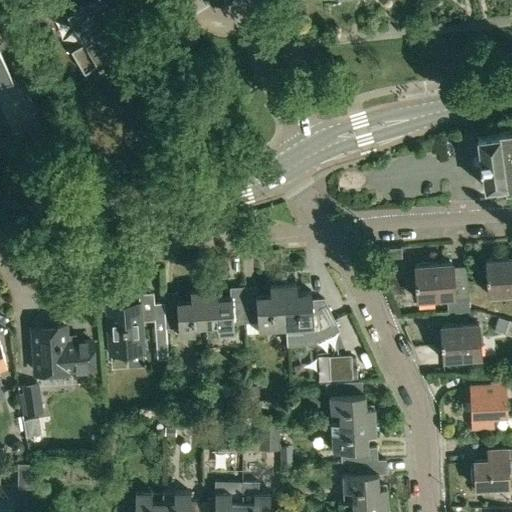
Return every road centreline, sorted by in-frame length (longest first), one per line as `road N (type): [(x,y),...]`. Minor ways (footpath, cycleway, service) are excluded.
road 1 (residential): [(430,511),(417,404),(330,227)]
road 2 (residential): [(330,227),(511,215)]
road 3 (tertiary): [(467,105),(381,116),(308,142)]
road 4 (residential): [(171,240),(330,227)]
road 5 (tertiary): [(317,156),(467,105)]
road 6 (tertiary): [(143,206),(200,204),(294,173)]
road 7 (tertiary): [(285,157),(143,206)]
road 8 (tertiary): [(0,246),(143,206)]
road 9 (unclassified): [(308,142),(266,67),(249,14)]
